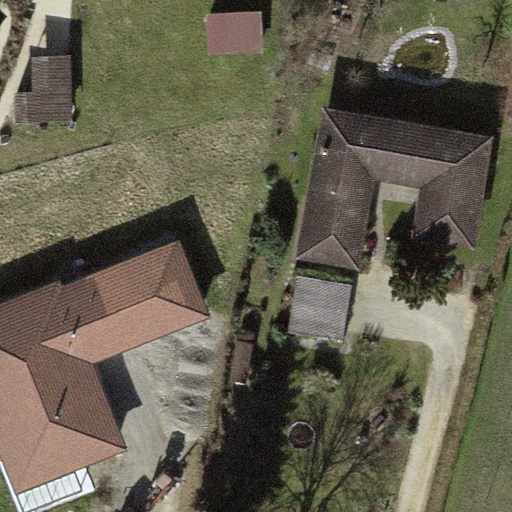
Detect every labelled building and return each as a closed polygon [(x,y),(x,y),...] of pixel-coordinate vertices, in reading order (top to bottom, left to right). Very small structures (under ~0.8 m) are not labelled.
[(258,14),(201,17),(203,56),(260,53),(258,14)] [(61,55),(23,55),(24,94),(9,94),(9,119),(62,119),(61,55)] [(486,137),(314,108),(288,259),(348,269),(364,180),(416,189),(407,244),(466,254),(486,137)] [(58,282),(0,303),(0,470),(9,493),(116,452),(84,366),(166,335),(137,260),(61,289),(58,282)] [(347,288),(294,280),(285,337),(337,345),(347,288)]
